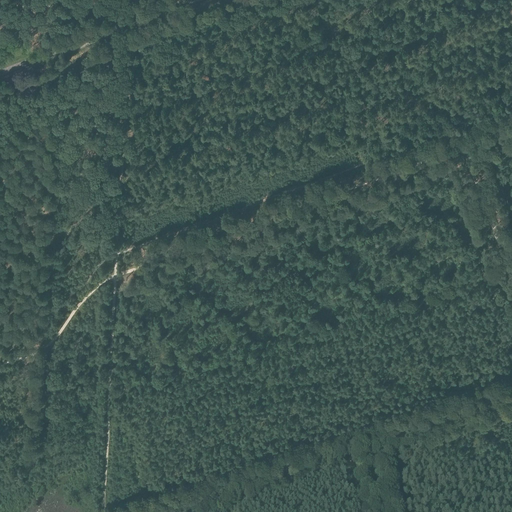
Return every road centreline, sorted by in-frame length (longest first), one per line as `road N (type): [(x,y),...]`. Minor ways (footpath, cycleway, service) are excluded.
road 1 (track): [(462,146),(460,132),(430,135),(109,256),(38,328),(0,335)]
road 2 (track): [(156,511),(511,394)]
road 3 (track): [(462,146),(115,275)]
road 4 (track): [(128,0),(115,275)]
road 5 (track): [(115,275),(102,511)]
road 6 (tertiary): [(0,72),(185,0)]
road 7 (track): [(115,275),(42,349),(0,365)]
road 8 (track): [(462,146),(511,281)]
